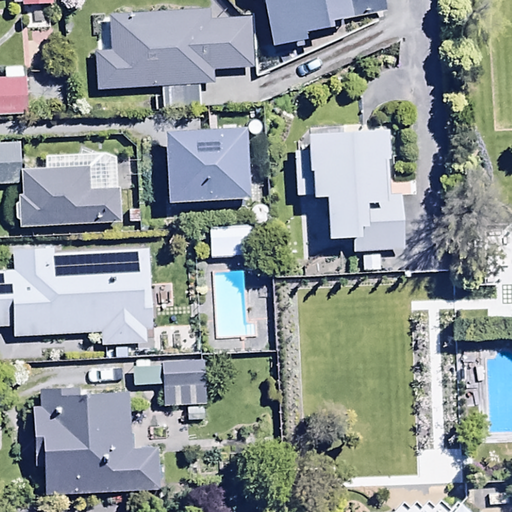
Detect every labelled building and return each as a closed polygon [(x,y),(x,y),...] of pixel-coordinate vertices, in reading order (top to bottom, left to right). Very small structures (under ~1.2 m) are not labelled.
[(264,0),(273,49),(301,44),(298,26),(325,21),(324,13),(343,10),(344,14),(380,8),(378,0),(264,0)] [(92,51),(94,89),(160,87),(161,110),(196,109),(196,83),(213,82),(212,68),(250,67),(248,17),(207,18),(207,7),(107,14),(109,50),(92,51)] [(0,115),(27,115),(27,79),(0,79),(0,115)] [(160,127),(163,199),(247,195),(244,123),(160,127)] [(353,236),(353,245),(398,243),(396,192),(382,193),(379,132),(353,133),(353,129),(325,130),(326,159),(310,160),(310,152),(292,153),(294,193),(327,192),(329,237),(353,236)] [(0,184),(14,184),(16,225),(118,220),(116,185),(88,187),(87,164),(21,167),(20,142),(0,142),(0,184)] [(207,227),(207,257),(248,257),(248,227),(207,227)] [(0,326),(10,326),(11,335),(99,332),(99,346),(144,344),(144,331),(150,331),(147,249),(51,252),(51,247),(9,248),(10,271),(0,270),(0,326)] [(288,344),(291,415),(315,414),(315,410),(359,409),(360,453),(429,452),(429,468),(446,468),(446,451),(462,451),(461,391),(410,393),(410,376),(436,376),(435,337),(431,337),(406,308),(390,309),(391,340),(365,341),(364,329),(324,331),(324,342),(288,344)] [(456,343),(457,385),(476,385),(475,343),(456,343)] [(159,367),(130,368),(131,386),(161,384),(162,405),(203,404),(201,362),(159,363),(159,367)] [(40,465),(42,493),(157,488),(155,446),(128,448),(125,387),(77,389),(77,385),(36,387),(37,403),(28,404),(31,465),(40,465)] [(385,511),(383,511),(363,511),(361,511),(470,511),(456,497),(448,505),(438,497),(433,504),(425,497),(421,504),(412,498),(406,505),(397,495),(386,495),(385,511)]
